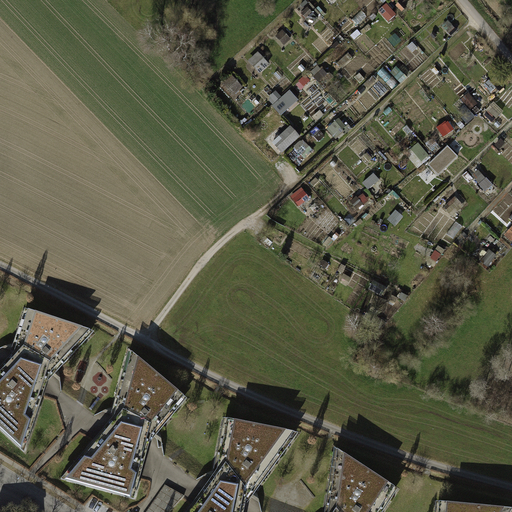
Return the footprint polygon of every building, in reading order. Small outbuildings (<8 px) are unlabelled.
[(390,20),(398,13),(388,2),(380,10),(390,20)] [(250,59),(262,71),(271,62),(260,50),(250,59)] [(244,89),(238,73),(225,78),(231,94),(244,89)] [(292,88),(273,104),(282,115),(301,98),(292,88)] [(289,129),(273,143),(281,152),(297,139),(289,129)] [(298,164),(314,151),(306,140),(289,154),(298,164)] [(451,147),(424,168),(433,180),(460,160),(451,147)] [(482,169),(475,173),(485,189),(492,185),(482,169)] [(298,205),(311,199),(306,187),(293,193),(298,205)] [(511,239),(511,222),(503,232),(511,239)] [(28,313),(13,361),(25,372),(30,367),(42,378),(86,332),(28,313)] [(131,430),(144,440),(181,396),(132,356),(113,425),(126,436),(131,430)] [(0,427),(20,446),(42,378),(30,367),(25,372),(13,361),(0,374),(0,427)] [(231,488),(243,498),(290,434),(228,420),(217,478),(213,485),(226,494),(228,491),(231,488)] [(126,436),(113,425),(68,479),(128,496),(144,440),(131,430),(126,436)] [(375,511),(392,488),(339,454),(330,511),(375,511)] [(165,484),(145,511),(168,511),(184,495),(165,484)] [(226,494),(213,485),(192,511),(237,511),(239,504),(243,498),(231,488),(228,491),(226,494)] [(508,511),(509,511),(440,503),(439,511),(508,511)]
